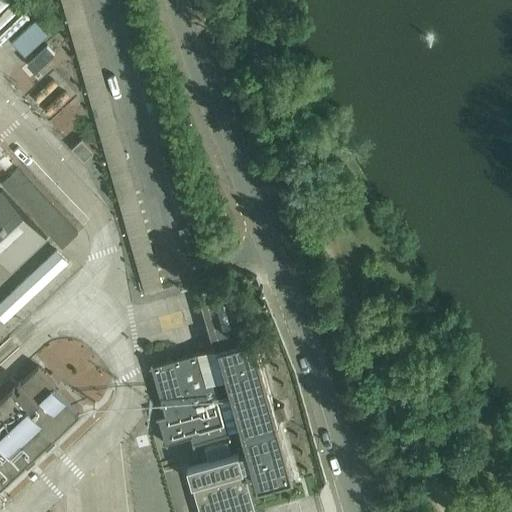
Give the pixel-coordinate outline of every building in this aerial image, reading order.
[(82,0),(62,0),(145,292),(164,287),(82,0)] [(136,0),(119,0),(180,217),(196,213),(136,0)] [(36,19),(12,41),(25,55),(49,33),(36,19)] [(12,132),(4,140),(22,158),(30,150),(12,132)] [(82,138),(73,147),(85,160),(95,151),(82,138)] [(19,168),(2,183),(63,248),(80,232),(19,168)] [(2,190),(0,192),(0,257),(12,271),(48,238),(2,190)] [(57,249),(0,302),(0,316),(5,322),(70,262),(57,249)] [(238,276),(199,287),(216,346),(254,335),(238,276)] [(184,328),(163,336),(168,349),(189,341),(184,328)] [(152,364),(150,365),(151,366),(153,366),(163,401),(161,402),(161,403),(164,402),(167,412),(157,415),(157,417),(159,416),(166,440),(164,440),(165,442),(167,441),(168,444),(169,443),(168,441),(192,434),(194,444),(196,444),(195,441),(230,432),(230,434),(232,434),(217,380),(228,376),(248,447),(189,465),(201,511),(257,511),(245,467),(253,464),(258,485),(294,475),(278,419),(288,416),(285,404),(275,407),(254,335),(216,346),(155,363),(154,361),(152,362),(152,364)] [(0,490),(26,466),(28,468),(37,460),(34,458),(46,447),(48,450),(56,442),(54,440),(80,415),(54,385),(56,383),(39,366),(19,383),(22,387),(19,391),(15,387),(13,389),(14,390),(0,403),(0,490)]
